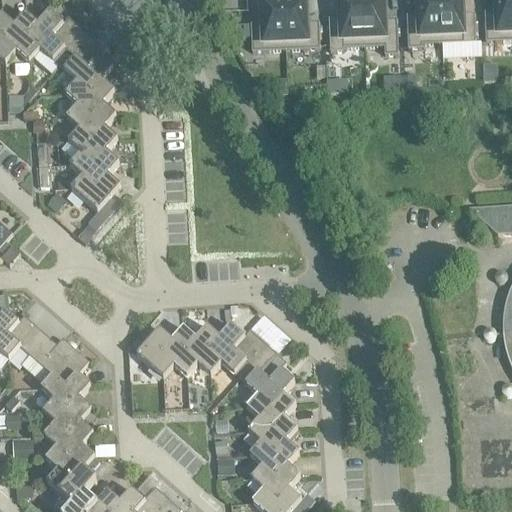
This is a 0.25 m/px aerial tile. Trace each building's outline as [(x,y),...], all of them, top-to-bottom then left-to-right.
[(340,22),(328,22),(330,55),(343,55),(343,52),(363,51),(361,0),(339,1),(340,22)] [(383,0),(367,0),(361,0),(363,51),(384,50),(384,59),(398,58),(396,22),(384,23),(383,0)] [(417,0),(418,18),(406,19),(408,52),(421,51),(421,48),(441,47),(439,0),(417,0)] [(461,0),(439,0),(441,47),(475,46),(474,17),(462,17),(461,0)] [(511,0),(495,0),(496,15),(484,16),(485,46),(511,44),(511,0)] [(262,27),(250,28),(251,55),(285,54),(283,3),(261,4),(262,27)] [(305,3),(283,3),(285,54),(319,53),(318,25),(306,25),(305,3)] [(52,66),(63,53),(63,52),(59,49),(77,29),(69,22),(63,28),(49,16),(38,28),(39,29),(27,43),(39,53),(38,54),(39,54),(52,66)] [(28,67),(39,54),(38,54),(39,53),(27,43),(39,29),(38,28),(25,17),(14,30),(15,30),(3,44),(16,55),(15,55),(16,56),(28,67)] [(0,63),(5,68),(16,56),(15,55),(16,55),(3,44),(15,30),(14,30),(2,19),(0,20),(0,63)] [(63,53),(69,58),(86,38),(77,29),(59,49),(63,52),(63,53)] [(69,58),(74,62),(75,63),(78,65),(95,46),(86,38),(69,58)] [(63,75),(76,86),(76,87),(77,86),(90,97),(101,84),(102,85),(113,72),(100,60),(105,55),(95,46),(78,65),(75,63),(74,62),(65,73),(63,75)] [(63,53),(52,66),(58,70),(59,68),(69,58),(63,53)] [(69,58),(59,68),(65,73),(74,62),(69,58)] [(496,67),(482,67),(483,86),(497,86),(496,67)] [(324,69),(315,69),(316,82),(324,81),(324,69)] [(416,78),(407,78),(407,92),(416,92),(416,78)] [(400,79),(383,79),(383,93),(400,92),(400,79)] [(65,99),(77,110),(78,110),(91,121),(103,108),(114,96),(102,85),(101,84),(90,97),(77,86),(76,87),(76,86),(65,99)] [(23,98),(7,99),(7,116),(19,116),(23,110),(23,98)] [(511,102),(502,103),(502,112),(511,110),(511,102)] [(502,103),(484,104),(485,113),(502,112),(502,103)] [(468,105),(451,106),(452,115),(469,114),(468,105)] [(451,106),(434,107),(435,115),(452,115),(451,106)] [(66,122),(79,133),(79,134),(80,134),(92,145),(104,132),(105,132),(116,120),(103,108),(91,121),(78,110),(77,110),(66,122)] [(38,115),(23,115),(23,124),(35,124),(38,124),(38,115)] [(35,125),(32,125),(33,137),(36,137),(44,136),(44,124),(35,125)] [(68,146),(80,157),(81,158),(81,157),(94,169),(106,155),(106,156),(117,143),(105,132),(104,132),(92,145),(80,134),(79,134),(79,133),(68,146)] [(504,140),(479,142),(481,182),(506,181),(504,140)] [(479,142),(453,143),(456,184),(481,182),(479,142)] [(453,143),(426,145),(429,186),(456,184),(453,143)] [(46,150),(36,151),(37,171),(48,170),(46,150)] [(69,170),(82,181),(83,181),(95,192),(107,179),(108,180),(119,167),(106,156),(106,155),(94,169),(81,157),(81,158),(80,157),(69,170)] [(48,170),(37,171),(39,191),(49,191),(48,170)] [(82,181),(71,193),(97,217),(88,228),(93,232),(119,203),(114,198),(120,191),(108,180),(107,179),(95,192),(83,181),(82,181)] [(57,196),(46,208),(56,217),(67,204),(57,196)] [(0,251),(5,246),(12,238),(0,227),(0,251)] [(478,238),(442,240),(444,261),(480,258),(478,238)] [(5,246),(0,251),(0,257),(3,260),(11,251),(5,246)] [(511,248),(495,249),(495,257),(511,256),(511,248)] [(1,263),(9,270),(20,258),(11,251),(3,260),(1,263)] [(511,256),(495,257),(496,266),(511,264),(511,256)] [(480,258),(444,261),(444,276),(481,274),(480,258)] [(481,274),(444,276),(445,292),(482,289),(481,274)] [(511,279),(497,280),(497,289),(511,287),(511,279)] [(511,287),(497,289),(498,297),(511,296),(511,287)] [(482,289),(445,292),(446,308),(483,305),(482,289)] [(483,305),(446,308),(447,323),(483,321),(483,305)] [(511,310),(499,311),(499,320),(511,318),(511,310)] [(0,357),(8,365),(14,359),(19,352),(19,351),(16,348),(8,341),(19,327),(5,315),(0,320),(0,357)] [(511,318),(499,320),(500,328),(511,327),(511,318)] [(8,341),(16,348),(32,329),(23,321),(19,327),(8,341)] [(483,321),(447,323),(448,338),(484,336),(483,321)] [(19,351),(19,352),(25,356),(42,337),(32,329),(16,348),(19,351)] [(223,367),(240,383),(267,351),(249,335),(244,341),(230,329),(219,342),(220,342),(209,355),(222,366),(222,367),(223,367)] [(212,380),(223,367),(222,367),(222,366),(209,355),(220,342),(219,342),(207,331),(196,343),(196,344),(185,356),(198,367),(198,368),(212,380)] [(187,382),(198,368),(198,367),(185,356),(196,344),(196,343),(183,332),(172,345),(173,345),(161,358),(174,370),(173,370),(174,371),(187,382)] [(163,383),(174,371),(173,370),(174,370),(161,358),(173,345),(172,345),(159,334),(136,360),(163,383)] [(484,336),(448,338),(449,354),(485,352),(484,336)] [(14,359),(46,387),(52,380),(52,381),(53,381),(65,392),(77,379),(78,379),(89,367),(62,343),(56,350),(42,337),(25,356),(19,352),(14,359)] [(511,341),(501,342),(501,351),(511,350),(511,341)] [(511,350),(501,351),(502,359),(511,358),(511,350)] [(240,383),(257,399),(258,399),(271,410),(282,398),(283,398),(294,386),(281,374),(286,368),(267,351),(240,383)] [(485,352),(449,354),(450,370),(486,367),(485,352)] [(486,367),(450,370),(451,385),(487,383),(486,367)] [(511,372),(503,373),(503,382),(511,381),(511,372)] [(41,393),(53,404),(54,405),(54,404),(67,415),(78,402),(79,403),(90,390),(78,379),(77,379),(65,392),(53,381),(52,381),(52,380),(46,387),(41,393)] [(511,381),(503,382),(504,390),(511,389),(511,381)] [(487,383),(451,385),(453,406),(489,403),(487,383)] [(246,411),(259,423),(260,423),(273,434),(284,422),(285,422),(296,409),(283,398),(282,398),(271,410),(258,399),(257,399),(246,411)] [(12,400),(4,409),(12,416),(20,406),(12,400)] [(42,417),(54,428),(55,428),(56,428),(68,439),(80,426),(81,427),(92,414),(79,403),(78,402),(67,415),(54,404),(54,405),(53,404),(42,417)] [(494,416),(486,417),(487,434),(495,433),(494,416)] [(502,416),(494,416),(495,433),(503,433),(502,416)] [(21,417),(0,418),(0,433),(22,432),(21,417)] [(475,417),(466,418),(467,435),(476,435),(475,417)] [(248,436),(260,447),(261,448),(261,447),(274,458),(285,445),(286,446),(297,433),(285,422),(284,422),(273,434),(260,423),(259,423),(248,436)] [(227,423),(214,423),(215,436),(227,435),(227,423)] [(43,440),(56,451),(57,452),(70,463),(81,450),(82,450),(93,438),(81,427),(80,426),(68,439),(56,428),(55,428),(54,428),(43,440)] [(226,444),(214,445),(215,458),(227,457),(226,444)] [(32,445),(12,446),(13,464),(33,463),(32,445)] [(249,460),(262,471),(263,471),(275,482),(287,469),(287,470),(299,457),(286,446),(285,445),(274,458),(261,447),(261,448),(260,447),(249,460)] [(45,464),(57,475),(58,476),(59,475),(71,487),(83,474),(84,474),(95,461),(82,450),(81,450),(70,463),(57,452),(56,451),(45,464)] [(511,454),(496,455),(498,491),(511,490),(511,454)] [(496,455),(477,456),(479,493),(498,491),(496,455)] [(477,456),(457,458),(459,494),(479,493),(477,456)] [(230,462),(216,463),(217,479),(231,479),(230,462)] [(251,483),(263,494),(264,495),(277,506),(288,493),(289,493),(300,481),(287,470),(287,469),(275,482),(263,471),(262,471),(251,483)] [(46,488),(71,510),(72,510),(84,497),(85,498),(96,485),(84,474),(83,474),(71,487),(59,475),(58,476),(57,475),(46,488)] [(32,490),(15,490),(15,503),(33,502),(32,490)] [(177,511),(155,492),(144,505),(144,506),(138,511),(177,511)] [(264,495),(263,494),(252,507),(257,511),(297,511),(296,510),(302,504),(289,493),(288,493),(277,506),(264,495)] [(138,511),(144,506),(144,505),(131,494),(120,506),(120,507),(115,511),(138,511)] [(115,511),(120,507),(120,506),(107,495),(96,508),(97,508),(93,511),(115,511)] [(93,511),(97,508),(96,508),(85,498),(84,497),(72,510),(71,510),(69,511),(93,511)]
